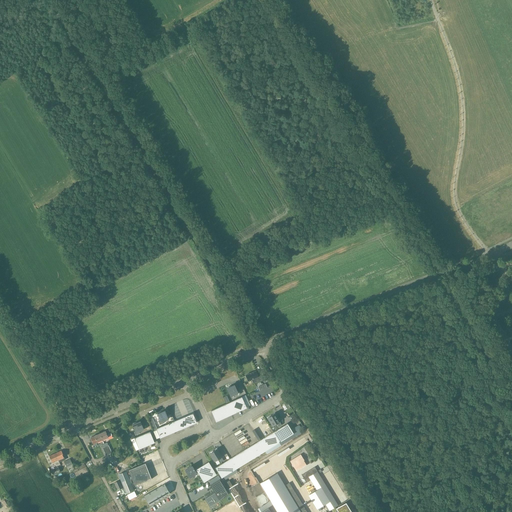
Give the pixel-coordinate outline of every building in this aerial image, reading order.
[(256,371),(246,375),(248,381),(251,379),(253,383),(262,379),(263,381),(268,379),(264,370),(259,372),(259,373),(257,373),(256,371)] [(236,396),(240,394),(239,391),(237,392),(234,385),(230,387),(230,386),(228,388),(227,388),(231,397),(235,395),(236,396)] [(242,397),(211,411),(216,422),(247,408),(242,397)] [(161,412),(157,414),(160,421),(159,422),(160,425),(164,423),(164,421),(168,419),(165,411),(164,411),(161,412)] [(193,414),(156,429),(160,438),(197,423),(193,414)] [(269,418),(268,418),(273,426),(276,423),(279,427),(282,425),(275,414),(271,416),(268,417),(269,418)] [(253,434),(268,426),(263,416),(252,422),(248,424),(253,434)] [(136,423),(137,423),(133,425),(136,432),(134,432),(135,435),(140,434),(139,432),(144,430),(140,421),(139,422),(139,421),(136,423)] [(288,423),(215,468),(221,478),(294,434),(288,423)] [(235,446),(247,438),(246,437),(246,434),(241,428),(237,431),(234,431),(229,434),(226,435),(226,438),(220,442),(221,443),(225,443),(225,445),(223,445),(224,447),(228,447),(223,451),(220,451),(219,451),(226,451),(234,445),(235,446)] [(100,434),(103,440),(112,436),(109,430),(100,434)] [(150,432),(134,438),(139,449),(155,443),(150,432)] [(103,440),(100,434),(91,438),(93,444),(103,440)] [(284,448),(270,457),(272,460),(286,451),(284,448)] [(213,451),(211,453),(210,454),(217,465),(220,463),(218,459),(222,457),(217,449),(213,451)] [(144,459),(160,453),(158,450),(143,455),(144,459)] [(65,460),(64,457),(65,457),(62,451),(56,453),(59,460),(60,462),(65,460)] [(59,460),(56,453),(49,456),(53,463),(59,460)] [(294,466),(297,471),(306,465),(303,460),(304,460),(301,455),(290,461),(294,467),(294,466)] [(70,459),(64,462),(68,470),(71,468),(74,467),(70,459)] [(265,468),(270,466),(267,459),(256,464),(258,468),(264,466),(265,468)] [(209,462),(196,470),(204,483),(216,475),(209,462)] [(145,463),(129,470),(136,486),(152,479),(145,463)] [(189,468),(185,470),(189,477),(188,478),(190,481),(194,478),(193,476),(197,474),(192,466),(192,467),(191,466),(189,468)] [(54,475),(61,472),(58,467),(51,470),(54,475)] [(315,467),(302,475),(307,483),(311,480),(317,490),(311,494),(308,495),(317,510),(325,504),(329,511),(338,505),(317,471),(315,467)] [(122,474),(118,475),(122,484),(126,494),(129,492),(133,491),(129,481),(126,472),(122,474)] [(306,511),(295,492),(289,483),(285,486),(277,473),(260,483),(276,509),(271,511),(268,507),(260,511),(306,511)] [(215,492),(206,498),(211,506),(220,500),(229,494),(220,479),(210,485),(215,492)] [(123,488),(119,481),(114,483),(118,491),(123,488)] [(163,484),(143,496),(149,506),(168,494),(163,484)] [(137,496),(134,491),(127,495),(129,500),(137,496)] [(240,511),(241,511),(235,501),(221,510),(222,511),(240,511)] [(350,511),(345,503),(339,507),(341,511),(350,511)]
